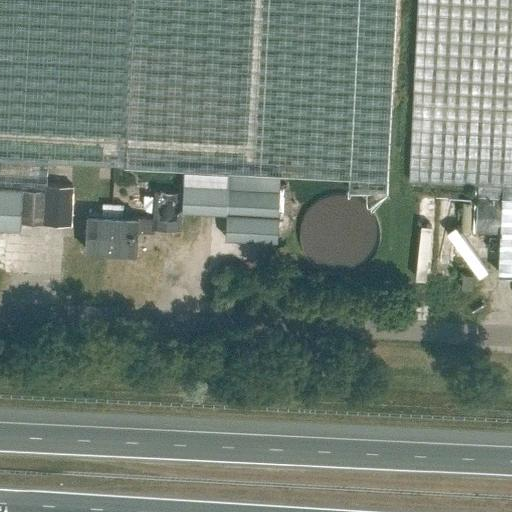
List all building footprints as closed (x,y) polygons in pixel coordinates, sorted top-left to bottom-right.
[(183,168),(182,189),(181,189),(180,208),(225,210),(224,236),(276,238),(279,172),(349,175),(348,188),(385,189),(394,0),(0,0),(0,227),(20,228),(21,221),(44,222),(71,223),(72,185),(46,184),(47,162),(183,168)] [(511,0),(416,0),(408,180),(477,182),(476,205),(475,227),(475,229),(499,230),(497,273),(511,273),(511,0)] [(179,226),(180,208),(181,189),(154,188),(153,216),(137,215),(137,214),(122,214),(122,203),(112,203),(110,249),(135,250),(136,229),(152,230),(153,225),(179,226)] [(110,249),(112,203),(102,202),(101,212),(86,212),(85,248),(110,249)] [(472,289),(472,274),(462,274),(461,288),(472,289)]
